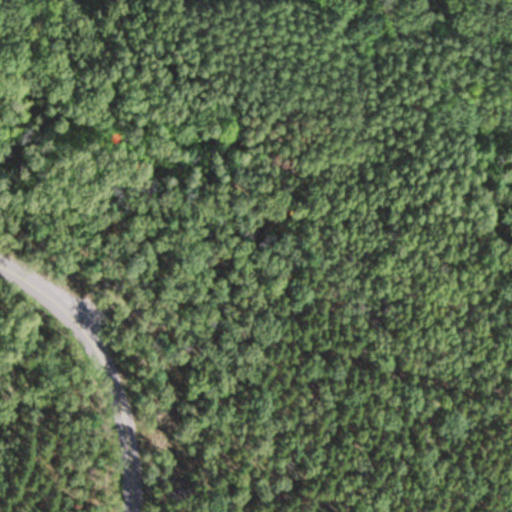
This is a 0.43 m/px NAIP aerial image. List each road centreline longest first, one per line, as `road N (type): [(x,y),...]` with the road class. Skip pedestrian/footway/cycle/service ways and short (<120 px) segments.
road 1 (track): [(444,511),(417,396),(400,379),(73,319)]
road 2 (residential): [(130,511),(124,409),(73,319)]
